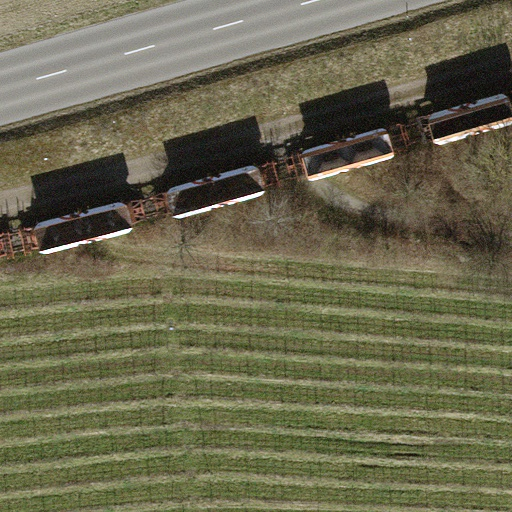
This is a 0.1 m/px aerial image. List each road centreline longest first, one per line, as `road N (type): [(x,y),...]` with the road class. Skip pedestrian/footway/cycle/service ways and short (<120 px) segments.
road 1 (secondary): [(0,87),(312,0)]
road 2 (track): [(281,127),(0,203)]
road 3 (track): [(281,127),(300,164),(351,204),(511,239)]
road 4 (track): [(511,64),(281,127)]
